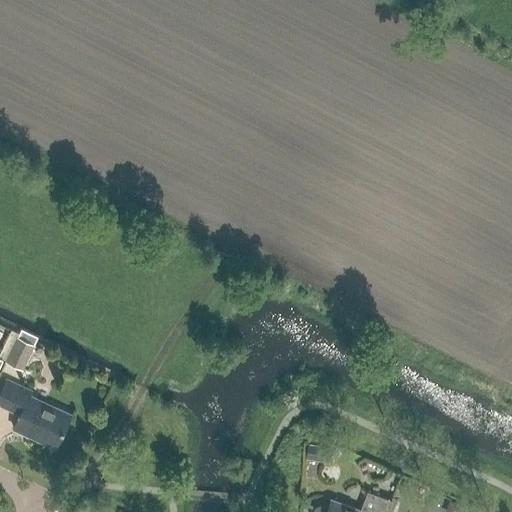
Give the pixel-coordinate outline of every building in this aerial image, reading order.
[(5,362),(22,371),(34,345),(16,337),(5,362)] [(6,380),(0,391),(0,405),(19,414),(13,428),(54,448),(70,415),(29,396),(31,392),(6,380)] [(330,463),(332,447),(307,444),(305,460),(330,463)] [(387,511),(392,500),(367,491),(360,510),(331,499),(327,508),(320,505),(315,507),(313,511),(387,511)] [(460,511),(463,505),(449,500),(444,511),(460,511)]
